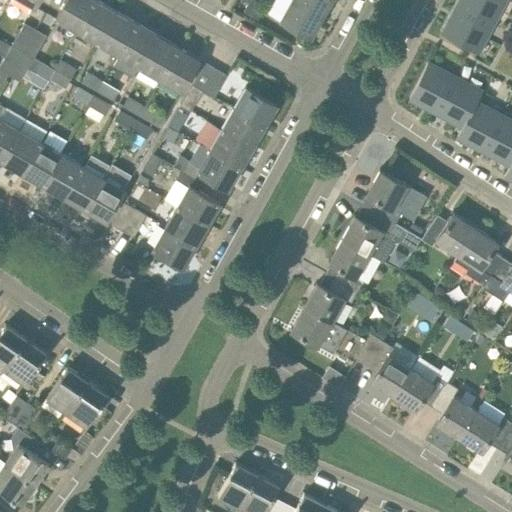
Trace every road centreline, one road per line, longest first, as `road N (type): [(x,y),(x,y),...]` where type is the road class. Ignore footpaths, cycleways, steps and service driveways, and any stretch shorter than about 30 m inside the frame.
road 1 (residential): [(495,511),(236,348)]
road 2 (residential): [(317,88),(188,326)]
road 3 (residential): [(236,348),(368,114)]
road 4 (residential): [(204,428),(416,511)]
road 5 (residential): [(188,326),(0,209)]
road 6 (residential): [(0,283),(146,388)]
road 7 (residential): [(317,88),(164,0)]
road 8 (residential): [(511,203),(368,114)]
road 9 (residential): [(146,388),(55,511)]
road 10 (residential): [(368,114),(432,0)]
